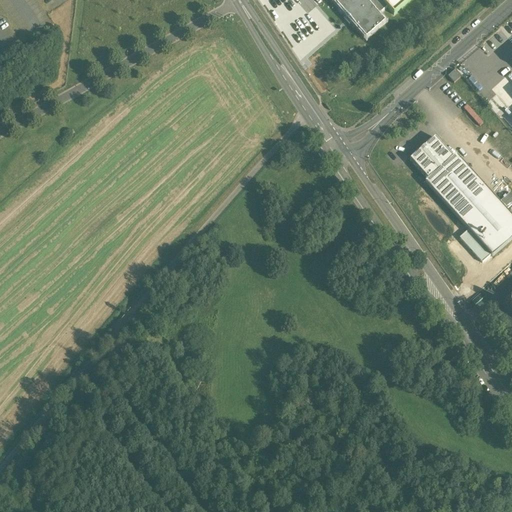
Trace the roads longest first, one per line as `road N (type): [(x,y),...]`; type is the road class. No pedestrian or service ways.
road 1 (track): [(316,118),(0,490)]
road 2 (unclassified): [(511,402),(340,154)]
road 3 (unclassified): [(511,3),(340,154)]
road 4 (unclassified): [(340,154),(239,0)]
